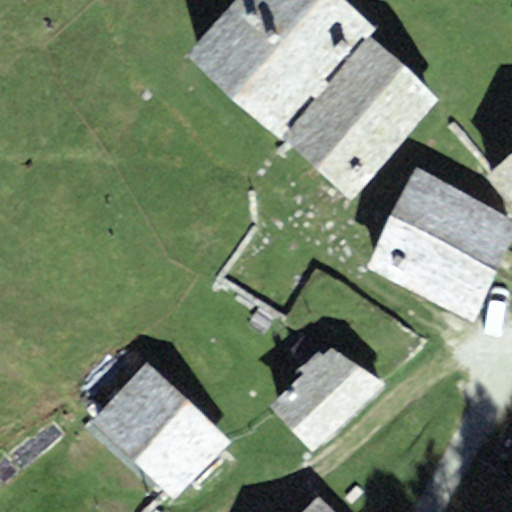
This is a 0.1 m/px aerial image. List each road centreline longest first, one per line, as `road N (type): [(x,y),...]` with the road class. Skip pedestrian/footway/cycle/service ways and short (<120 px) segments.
road 1 (track): [(262,511),(420,386),(511,352)]
road 2 (residential): [(511,370),(427,511)]
